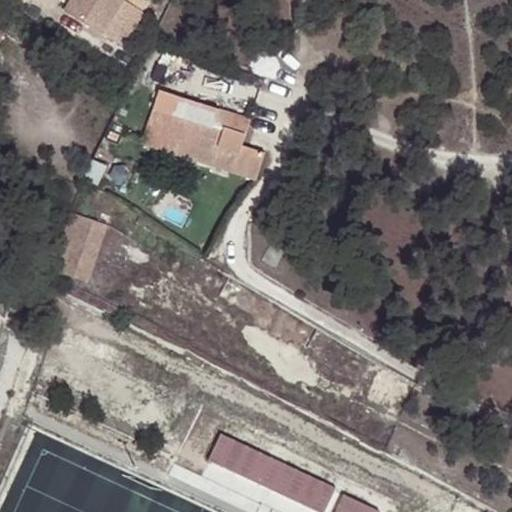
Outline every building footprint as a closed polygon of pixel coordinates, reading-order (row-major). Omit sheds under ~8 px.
[(68,0),(66,4),(102,27),(119,0),(68,0)] [(142,144),(256,183),(265,154),(244,147),(252,122),(159,92),(142,144)] [(90,279),(110,222),(73,209),(54,267),(90,279)] [(313,511),(323,511),(335,488),(220,434),(206,462),(313,511)] [(377,511),(378,511),(343,495),(334,511),(377,511)]
